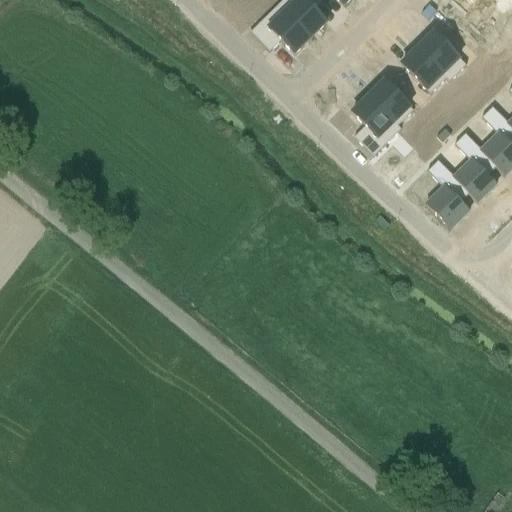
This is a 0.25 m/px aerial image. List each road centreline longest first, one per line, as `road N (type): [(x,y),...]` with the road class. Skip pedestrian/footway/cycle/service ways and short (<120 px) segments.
road 1 (unclassified): [(401,511),(0,179)]
road 2 (residential): [(292,102),(477,276)]
road 3 (residential): [(292,102),(401,0)]
road 4 (residential): [(189,0),(292,102)]
